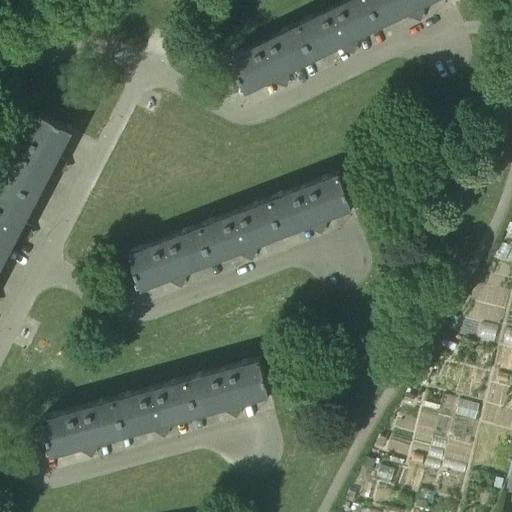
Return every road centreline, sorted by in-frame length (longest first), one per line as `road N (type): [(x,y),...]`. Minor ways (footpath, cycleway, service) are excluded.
road 1 (residential): [(143,66),(228,109),(259,114),(435,37)]
road 2 (residential): [(334,259),(290,258),(140,310),(43,261)]
road 3 (residential): [(252,445),(214,436),(54,474),(0,454)]
road 4 (residential): [(43,261),(143,66)]
road 5 (residential): [(0,63),(94,49),(143,66)]
